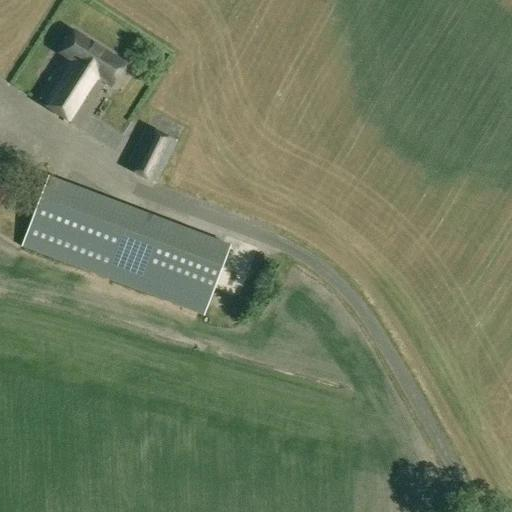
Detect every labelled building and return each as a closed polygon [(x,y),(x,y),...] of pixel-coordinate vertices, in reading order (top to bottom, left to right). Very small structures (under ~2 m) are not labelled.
[(126,65),(74,33),(60,53),(64,57),(60,65),(100,92),(106,83),(112,87),(126,65)] [(100,92),(60,65),(37,101),(78,128),(100,92)] [(125,169),(157,184),(177,143),(145,130),(125,169)] [(204,316),(230,247),(48,178),(22,247),(204,316)] [(0,203),(2,205),(11,188),(0,181),(0,203)]
